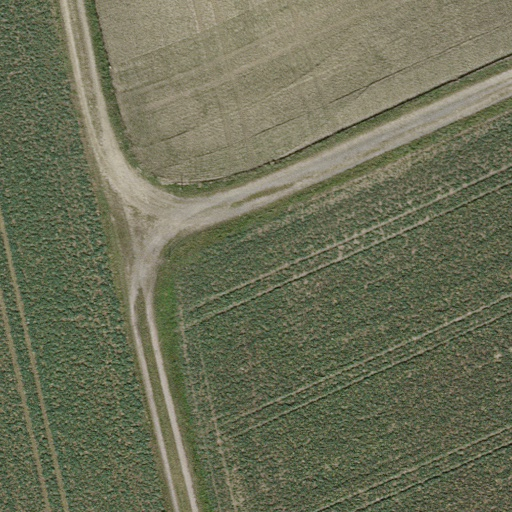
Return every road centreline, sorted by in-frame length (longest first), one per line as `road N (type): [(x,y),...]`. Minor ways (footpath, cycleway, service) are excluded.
road 1 (track): [(116,0),(134,95),(180,218),(157,239),(139,274),(187,511)]
road 2 (track): [(180,218),(291,196),(511,97)]
